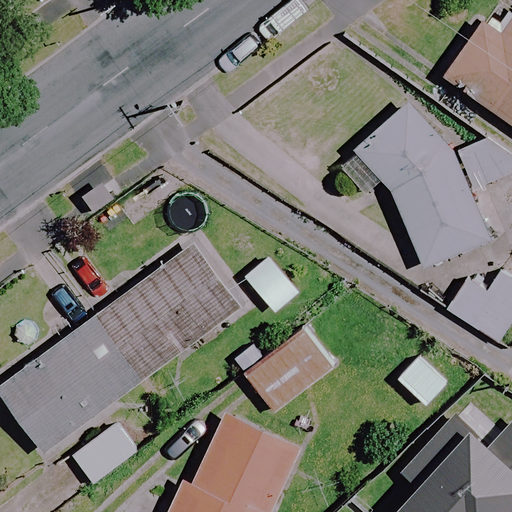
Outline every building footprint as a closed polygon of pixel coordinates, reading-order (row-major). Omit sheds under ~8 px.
[(511,25),(503,38),(486,25),(449,75),(511,121),(511,25)] [(397,113),(391,109),(359,158),(381,172),(422,269),(495,240),(469,192),(511,175),(511,160),(501,132),(448,153),(432,122),(421,129),(397,113)] [(240,310),(189,243),(97,312),(0,385),(0,391),(48,455),(240,310)] [(302,292),(270,256),(245,278),(277,314),(302,292)] [(511,324),(511,278),(501,272),(488,292),(469,280),(449,310),(499,344),(511,324)] [(333,370),(301,329),(245,372),(277,414),(333,370)] [(449,384),(421,356),(398,379),(426,407),(449,384)] [(273,511),(305,451),(229,413),(178,511),(273,511)] [(147,445),(125,416),(74,455),(96,484),(147,445)] [(412,511),(399,500),(387,511),(412,511)]
